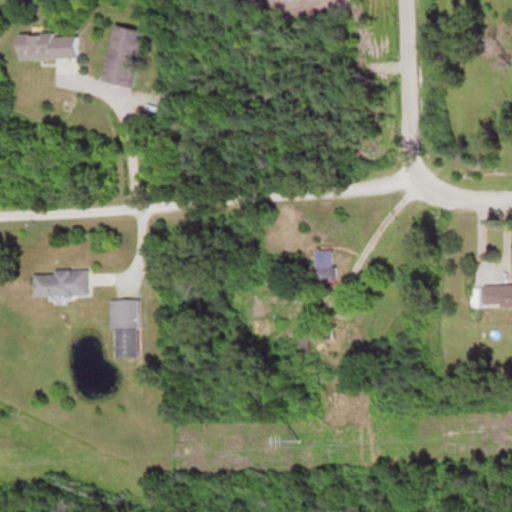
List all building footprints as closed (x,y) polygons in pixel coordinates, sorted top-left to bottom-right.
[(144,31),(113,25),(103,80),(133,86),(144,31)] [(18,59),(79,57),(78,32),(18,34),(18,59)] [(333,250),(316,250),(316,278),(333,278),(333,250)] [(34,295),(89,295),(89,271),(34,271),(34,295)] [(511,284),(483,284),(483,307),(511,306),(511,284)] [(112,356),(138,356),(138,299),(112,299),(112,356)]
